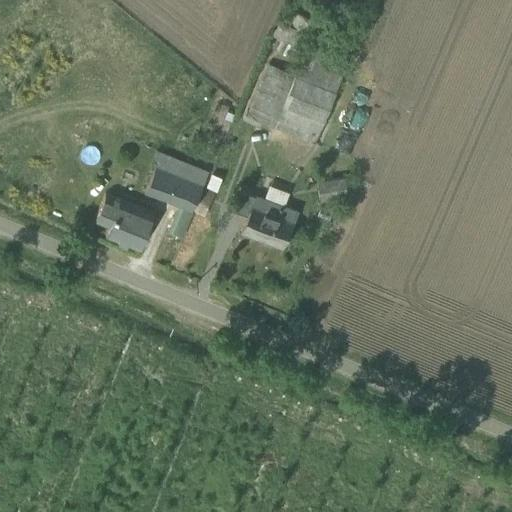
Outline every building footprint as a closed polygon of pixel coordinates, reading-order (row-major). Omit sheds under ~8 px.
[(298,24),(303,14),(287,5),(281,16),(298,24)] [(276,15),(269,33),(288,40),(295,23),(276,15)] [(248,117),(274,129),(314,146),(352,59),(312,42),(298,77),(271,65),(248,117)] [(163,147),(143,190),(189,210),(208,167),(163,147)] [(342,174),(316,180),(320,200),(347,194),(342,174)] [(245,215),(239,230),(282,247),(298,207),(284,202),(288,189),(266,181),(261,193),(239,184),(229,209),(245,215)] [(91,219),(109,226),(105,235),(140,249),(154,214),(119,200),(101,193),(91,219)]
